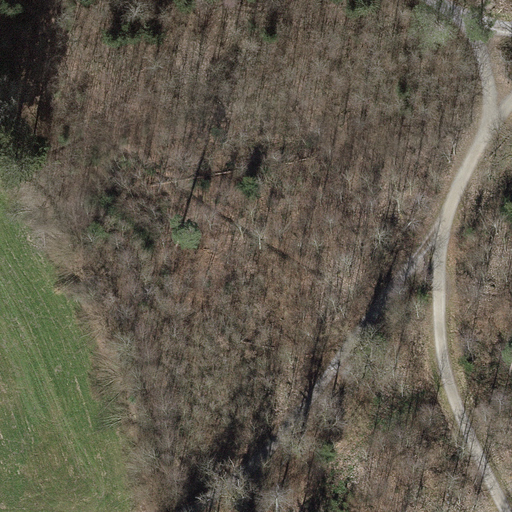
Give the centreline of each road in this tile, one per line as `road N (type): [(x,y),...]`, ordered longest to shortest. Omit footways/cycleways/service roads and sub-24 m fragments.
road 1 (track): [(511,93),(486,120),(442,241),(301,422),(184,511)]
road 2 (track): [(504,511),(481,471),(447,367),(442,241)]
road 3 (track): [(429,0),(479,27),(486,120)]
